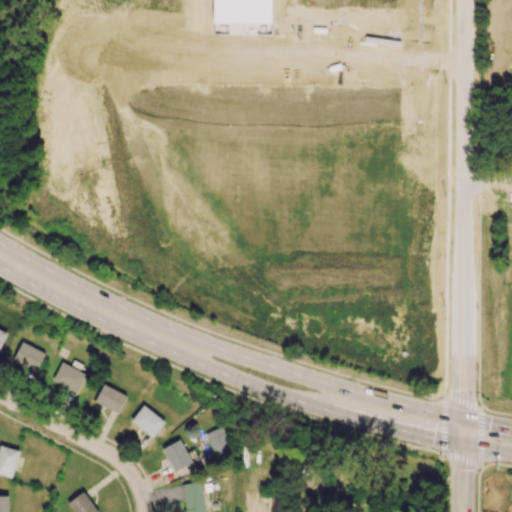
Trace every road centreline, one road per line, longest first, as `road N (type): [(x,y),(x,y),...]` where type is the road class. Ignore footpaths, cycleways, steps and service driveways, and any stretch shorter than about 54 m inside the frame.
road 1 (primary): [(0,267),(240,382),(427,438),(511,454)]
road 2 (primary): [(511,428),(415,409),(225,351),(0,244)]
road 3 (residential): [(463,420),(468,179)]
road 4 (residential): [(468,179),(469,0)]
road 5 (residential): [(140,497),(107,453),(0,397)]
